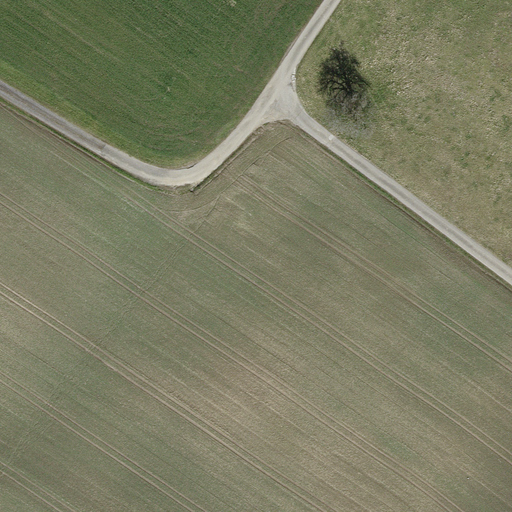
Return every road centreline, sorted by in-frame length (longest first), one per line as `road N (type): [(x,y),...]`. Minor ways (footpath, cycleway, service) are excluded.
road 1 (track): [(342,0),(245,141),(198,173),(171,180),(143,172),(0,84)]
road 2 (track): [(511,280),(274,105)]
